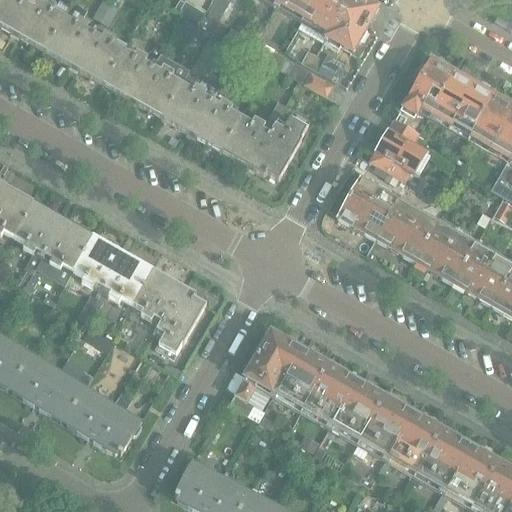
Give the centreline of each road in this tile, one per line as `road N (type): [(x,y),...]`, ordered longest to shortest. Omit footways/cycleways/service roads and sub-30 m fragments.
road 1 (residential): [(270,266),(0,111)]
road 2 (residential): [(270,266),(418,9)]
road 3 (residential): [(129,511),(270,266)]
road 4 (residential): [(511,403),(270,266)]
road 5 (residential): [(108,511),(0,451)]
